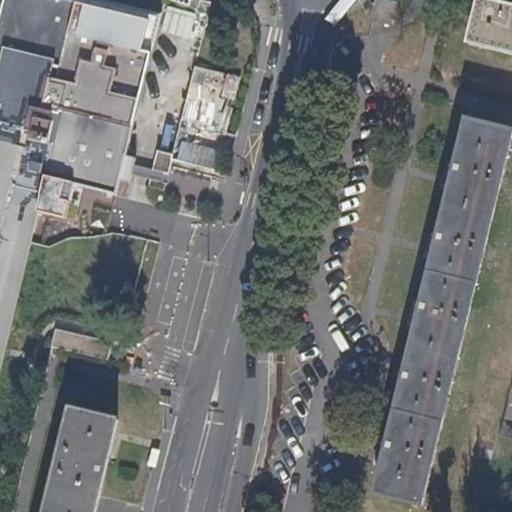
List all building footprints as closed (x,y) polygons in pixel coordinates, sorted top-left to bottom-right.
[(0,338),(30,212),(59,219),(68,184),(113,195),(116,180),(121,159),(128,132),(119,130),(133,72),(146,20),(93,7),(63,0),(0,0),(0,2),(0,338)] [(128,132),(157,15),(96,0),(63,0),(93,7),(146,20),(133,72),(119,130),(128,132)] [(394,26),(399,5),(379,0),(378,0),(373,21),(394,26)] [(511,6),(486,0),(482,0),(471,45),(511,55),(511,6)] [(215,97),(221,73),(191,65),(187,80),(178,118),(224,129),(230,107),(226,105),(228,100),(215,97)] [(232,97),(237,77),(224,73),(219,94),(232,97)] [(425,506),(511,144),(511,131),(469,121),(459,164),(452,190),(442,233),(435,259),(425,302),(418,329),(408,370),(401,399),(391,439),(384,467),(378,495),(425,506)] [(161,191),(170,153),(153,149),(149,165),(144,187),(161,191)] [(144,187),(149,165),(121,159),(116,180),(144,187)] [(452,190),(459,164),(449,162),(442,187),(452,190)] [(176,163),(169,193),(200,200),(207,170),(176,163)] [(435,259),(442,233),(433,230),(426,257),(435,259)] [(418,329),(425,302),(416,299),(409,327),(418,329)] [(104,367),(108,350),(51,335),(47,353),(50,354),(104,367)] [(401,399),(408,370),(399,368),(392,396),(401,399)] [(95,511),(118,419),(65,406),(39,511),(95,511)] [(384,467),(391,439),(382,437),(375,465),(384,467)]
